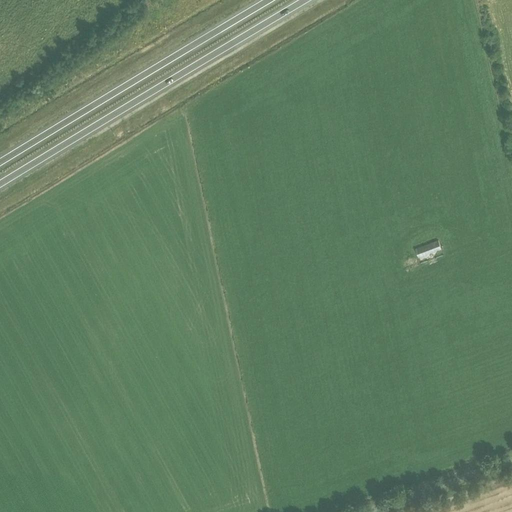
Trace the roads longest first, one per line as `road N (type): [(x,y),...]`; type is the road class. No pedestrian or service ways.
road 1 (trunk): [(0,183),(303,0)]
road 2 (trunk): [(270,0),(0,162)]
road 3 (unclassified): [(372,511),(511,461)]
